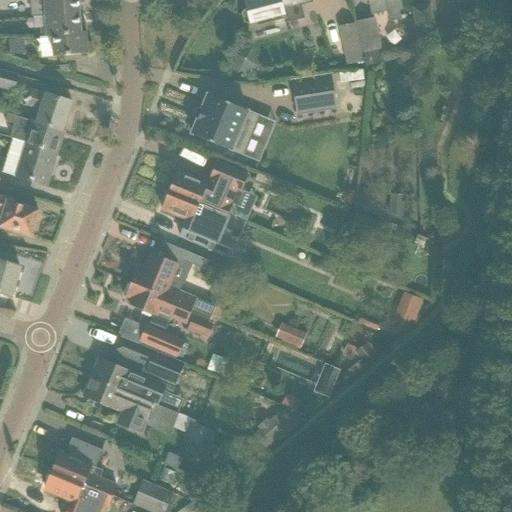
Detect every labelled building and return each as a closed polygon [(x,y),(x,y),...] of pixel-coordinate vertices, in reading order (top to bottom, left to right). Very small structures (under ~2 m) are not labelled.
[(33,0),(34,16),(44,15),(79,12),(78,4),(83,3),(82,0),(33,0)] [(301,6),(311,3),(310,0),(243,0),(245,9),(241,14),(243,23),(250,25),(250,27),(283,18),(285,24),(305,19),(301,6)] [(368,0),(371,15),(387,11),(389,21),(404,18),(400,0),(368,0)] [(413,8),(418,40),(435,37),(429,6),(413,8)] [(41,38),(51,37),(51,36),(85,33),(85,22),(80,22),(79,12),(44,15),(45,28),(40,29),(41,38)] [(459,13),(460,29),(472,28),(471,12),(459,13)] [(358,22),(364,51),(367,66),(382,63),(373,19),(358,22)] [(51,36),(51,37),(53,57),(65,56),(65,61),(81,60),(81,55),(92,54),(91,42),(86,43),(85,33),(51,36)] [(412,53),(411,48),(406,44),(400,46),(397,51),(398,57),(403,60),(409,59),(412,53)] [(344,49),(347,64),(363,61),(359,45),(344,49)] [(0,88),(14,92),(18,77),(0,71),(0,88)] [(336,108),(331,76),(291,82),(296,114),(336,108)] [(40,110),(36,122),(63,130),(72,103),(45,94),(45,95),(31,90),(26,106),(40,110)] [(260,117),(208,96),(192,135),(244,157),(260,117)] [(63,130),(36,122),(33,121),(32,122),(8,115),(6,122),(15,125),(11,138),(16,139),(8,165),(12,166),(10,174),(16,176),(15,177),(46,187),(63,130)] [(176,173),(169,191),(227,215),(231,205),(237,191),(241,193),(248,176),(215,162),(206,185),(176,173)] [(228,215),(227,215),(169,191),(161,209),(188,220),(187,223),(185,222),(179,237),(229,258),(235,243),(219,236),(228,215)] [(0,227),(29,237),(37,211),(13,203),(14,200),(0,195),(0,227)] [(346,228),(371,240),(379,223),(354,212),(346,228)] [(185,262),(204,270),(208,261),(188,253),(185,262)] [(136,269),(130,284),(211,317),(222,322),(226,311),(196,299),(197,298),(180,291),(183,283),(171,278),(177,265),(152,254),(146,267),(144,267),(143,268),(138,270),(136,269)] [(0,293),(10,297),(20,268),(0,261),(0,293)] [(211,317),(130,284),(124,298),(126,299),(129,304),(128,305),(154,316),(151,325),(165,330),(169,320),(189,328),(188,332),(207,339),(214,325),(209,322),(211,317)] [(404,292),(395,313),(413,320),(421,299),(404,292)] [(275,337),(300,347),(306,333),(281,323),(275,337)] [(139,342),(177,358),(184,342),(146,326),(139,342)] [(357,350),(355,352),(356,353),(360,359),(364,363),(375,355),(366,343),(357,350)] [(184,365),(153,352),(144,374),(175,387),(184,365)] [(99,359),(91,378),(153,404),(157,406),(163,391),(130,377),(132,372),(99,359)] [(324,363),(320,374),(335,380),(339,369),(324,363)] [(148,418),(153,404),(91,378),(83,398),(117,412),(117,411),(122,413),(118,422),(133,428),(139,414),(148,418)] [(287,394),(281,404),(294,412),(300,402),(287,394)] [(274,415),(263,424),(275,437),(286,428),(274,415)] [(208,448),(214,432),(190,422),(183,438),(208,448)] [(103,471),(95,468),(102,451),(72,438),(65,455),(60,453),(53,471),(112,496),(117,484),(100,478),(103,471)] [(112,496),(53,471),(45,489),(76,502),(79,493),(108,505),(112,496)] [(133,505),(151,511),(163,511),(171,493),(143,481),(133,505)]
